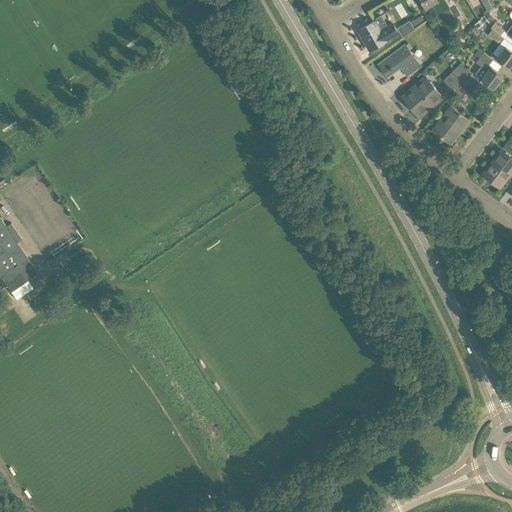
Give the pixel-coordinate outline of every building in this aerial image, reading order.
[(413,0),(408,0),(406,1),(412,10),(417,7),(413,0)] [(444,0),(421,0),(426,7),(432,3),(438,14),(432,17),(434,21),(440,18),(444,24),(455,18),(455,17),(449,7),(444,0)] [(481,0),(488,11),(492,7),(488,0),(481,0)] [(449,7),(455,17),(461,14),(455,4),(449,7)] [(489,12),(484,16),(489,22),(494,18),(489,12)] [(358,31),(359,32),(361,31),(364,37),(365,37),(367,40),(364,41),(370,51),(387,41),(387,40),(398,33),(393,23),(380,30),(375,21),(358,31)] [(414,30),(409,22),(398,28),(404,37),(414,30)] [(497,32),(500,35),(504,29),(495,22),(492,26),(497,32)] [(504,38),(500,35),(497,32),(492,26),(491,27),(492,29),(488,34),(500,43),(504,38)] [(401,68),(403,71),(404,71),(408,76),(421,66),(405,44),(379,63),(388,77),(401,68)] [(511,64),(511,50),(505,46),(497,57),(510,67),(511,64)] [(493,59),(484,52),(476,62),(480,65),(475,72),(494,88),(503,76),(498,72),(499,71),(489,64),(493,59)] [(454,92),(460,86),(472,73),(462,62),(443,80),(454,92)] [(472,73),(460,86),(468,95),(480,83),(472,73)] [(403,96),(410,104),(420,116),(424,113),(424,112),(443,96),(425,76),(403,96)] [(464,92),(459,89),(455,94),(460,98),(464,92)] [(451,144),(452,143),(469,120),(451,106),(433,130),(451,144)] [(500,187),(501,186),(511,171),(511,166),(506,162),(510,156),(502,149),(483,174),(500,187)] [(0,288),(6,284),(11,291),(16,299),(33,288),(28,280),(38,273),(17,242),(22,239),(11,223),(6,226),(0,217),(0,288)]
